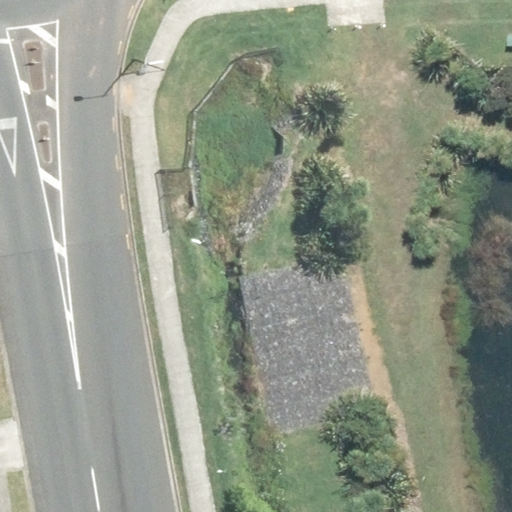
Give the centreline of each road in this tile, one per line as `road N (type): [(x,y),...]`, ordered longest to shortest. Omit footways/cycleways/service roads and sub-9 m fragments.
road 1 (tertiary): [(90,0),(80,393)]
road 2 (tertiary): [(80,393),(0,73)]
road 3 (tertiary): [(101,511),(80,393)]
